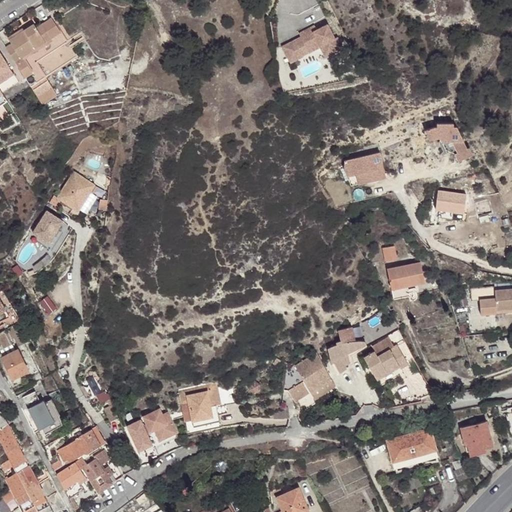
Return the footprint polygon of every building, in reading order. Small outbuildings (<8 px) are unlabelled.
[(16,63),(31,87),(46,78),(36,63),(68,43),(53,19),(38,29),(35,25),(10,41),(13,45),(7,49),(16,63)] [(282,47),(291,63),(320,48),(326,59),(345,49),(338,37),(336,38),(329,24),(314,32),(311,27),(299,33),(301,37),(282,47)] [(36,63),(46,78),(77,58),(68,43),(36,63)] [(0,72),(10,67),(0,51),(0,72)] [(10,67),(0,72),(0,88),(9,102),(31,87),(16,63),(10,67)] [(0,108),(9,102),(0,88),(0,108)] [(434,129),(424,132),(428,141),(438,139),(443,148),(455,149),(461,162),(470,158),(466,150),(456,128),(453,128),(453,125),(436,125),(437,129),(434,129)] [(455,149),(443,148),(445,152),(455,155),(458,163),(461,162),(455,149)] [(379,153),(344,161),(343,170),(346,177),(362,173),(364,180),(377,176),(377,180),(385,179),(379,153)] [(74,173),(59,197),(78,210),(90,191),(94,186),(93,185),(74,173)] [(362,173),(346,177),(351,186),(377,180),(377,176),(364,180),(362,173)] [(97,179),(93,185),(94,186),(101,191),(105,184),(97,179)] [(94,186),(90,191),(97,196),(101,191),(94,186)] [(101,191),(97,196),(98,200),(104,201),(106,193),(101,191)] [(456,196),(438,193),(436,211),(464,215),(466,205),(459,204),(460,200),(455,199),(456,196)] [(54,195),(50,201),(55,204),(59,198),(54,195)] [(47,213),(33,234),(48,243),(62,222),(47,213)] [(386,261),(397,259),(395,247),(384,249),(386,261)] [(407,287),(424,284),(421,263),(388,270),(392,290),(393,299),(409,296),(407,287)] [(511,309),(511,289),(494,291),(494,287),(470,288),(471,300),(479,300),(479,315),(496,314),(495,310),(511,309)] [(0,320),(9,316),(0,300),(0,320)] [(349,364),(347,356),(346,354),(364,344),(362,340),(356,339),(346,340),(338,343),(336,341),(332,343),(333,345),(324,351),(330,362),(332,361),(340,374),(347,369),(345,366),(349,364)] [(27,344),(18,348),(30,369),(38,365),(27,344)] [(353,356),(358,352),(356,349),(365,344),(364,344),(346,354),(347,356),(351,354),(353,356)] [(395,362),(399,368),(399,370),(408,365),(398,347),(377,357),(374,353),(364,359),(374,378),(385,371),(383,369),(395,362)] [(30,369),(18,348),(3,357),(15,377),(30,369)] [(311,392),(331,380),(314,351),(294,364),(305,382),(288,391),(295,402),(311,392)] [(376,381),(399,368),(395,362),(383,369),(385,371),(374,378),(376,381)] [(335,387),(331,380),(311,392),(315,399),(335,387)] [(216,381),(181,389),(189,427),(219,420),(215,406),(221,404),(216,381)] [(28,408),(40,429),(57,420),(46,399),(28,408)] [(146,451),(183,431),(170,407),(166,409),(163,404),(144,414),(149,424),(148,424),(144,417),(131,424),(146,451)] [(113,406),(105,408),(108,420),(116,417),(113,406)] [(287,407),(273,413),(273,418),(289,418),(288,413),(287,407)] [(25,410),(36,431),(40,429),(28,408),(25,410)] [(31,498),(42,491),(21,453),(5,424),(7,423),(8,423),(0,411),(0,439),(6,452),(17,473),(26,491),(31,498)] [(461,428),(465,445),(467,444),(470,457),(486,453),(485,448),(492,446),(487,422),(461,428)] [(104,441),(95,428),(93,429),(102,445),(105,443),(104,441)] [(388,440),(394,462),(437,449),(431,428),(388,440)] [(446,428),(439,430),(441,435),(443,434),(451,453),(455,451),(446,428)] [(86,454),(102,445),(93,429),(77,439),(86,453),(86,454)] [(72,461),(86,453),(77,439),(63,447),(66,451),(72,461)] [(437,449),(394,462),(396,466),(438,454),(437,449)] [(85,468),(100,491),(113,483),(109,476),(105,470),(101,465),(110,459),(105,450),(96,456),(98,460),(90,465),(85,468)] [(316,466),(329,463),(327,455),(314,458),(316,466)] [(84,457),(58,475),(65,489),(78,480),(85,475),(82,470),(85,468),(90,465),(86,459),(84,457)] [(472,481),(464,462),(455,466),(459,473),(458,474),(462,486),(472,481)] [(105,470),(109,476),(113,474),(109,467),(105,470)] [(10,489),(15,497),(26,491),(17,473),(5,480),(10,489)] [(85,475),(78,480),(81,484),(88,479),(85,475)] [(278,496),(284,511),(308,511),(310,511),(300,487),(278,496)] [(52,511),(42,491),(31,498),(32,501),(37,511),(52,511)] [(0,511),(5,511),(9,510),(3,500),(0,502),(0,511)] [(26,511),(37,511),(32,501),(24,507),(26,511)]
